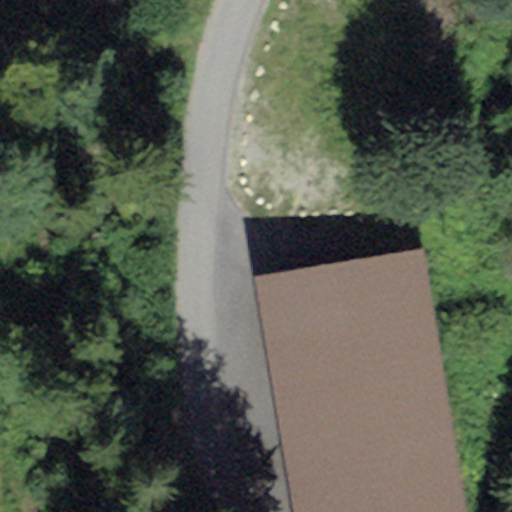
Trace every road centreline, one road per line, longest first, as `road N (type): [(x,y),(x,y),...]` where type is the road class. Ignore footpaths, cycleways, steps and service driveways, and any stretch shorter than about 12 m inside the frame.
road 1 (unclassified): [(245,0),(206,147),(213,335),(254,511)]
road 2 (track): [(230,54),(157,56),(62,140),(0,241)]
